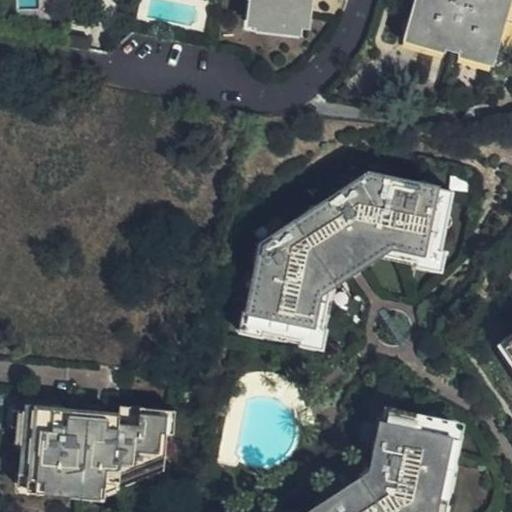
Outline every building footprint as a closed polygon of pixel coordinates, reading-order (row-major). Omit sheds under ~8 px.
[(248,0),(247,17),(302,25),(303,0),(248,0)] [(486,58),(502,0),(419,0),(409,36),(486,58)] [(382,183),(384,177),(363,173),(362,179),(382,183)] [(451,191),(384,177),(382,183),(362,179),(275,242),(270,264),(260,309),(257,319),(263,321),(263,326),(274,329),(301,335),(319,340),(323,324),(330,299),(323,290),(326,277),(344,265),(338,257),(360,241),(366,250),(379,239),(394,242),(398,254),(420,258),(437,260),(441,244),(451,191)] [(323,290),(330,299),(335,280),(377,250),(398,254),(394,242),(379,239),(366,250),(360,241),(338,257),(344,265),(326,277),(323,290)] [(270,264),(275,242),(268,240),(263,263),(270,264)] [(448,245),(441,244),(437,260),(420,258),(419,265),(444,269),(448,245)] [(257,319),(260,309),(252,309),(247,329),(273,336),(274,329),(263,326),(263,321),(257,319)] [(319,340),(301,335),(300,342),(323,349),(329,325),(323,324),(319,340)] [(511,342),(503,348),(511,360),(511,342)] [(317,420),(315,403),(303,405),(305,422),(317,420)] [(152,465),(155,434),(160,433),(162,413),(115,408),(114,421),(59,415),(58,409),(30,406),(31,412),(13,411),(12,427),(18,428),(14,473),(42,477),(43,483),(100,488),(101,482),(114,482),(115,475),(130,477),(131,464),(152,465)] [(425,511),(433,508),(436,488),(440,489),(447,448),(442,447),(449,418),(386,406),(380,440),(386,441),(383,455),(376,453),(373,470),(370,482),(363,487),(358,480),(350,486),(355,494),(345,499),(340,492),(315,509),(316,511),(425,511)] [(425,511),(444,511),(445,510),(446,507),(447,503),(448,494),(452,495),(456,472),(451,472),(455,451),(460,452),(465,420),(449,418),(442,447),(447,448),(440,489),(436,488),(433,508),(425,511)] [(386,441),(380,440),(375,438),(371,452),(376,453),(383,455),(386,441)] [(370,482),(373,470),(358,480),(363,487),(370,482)] [(355,494),(350,486),(340,492),(345,499),(355,494)]
